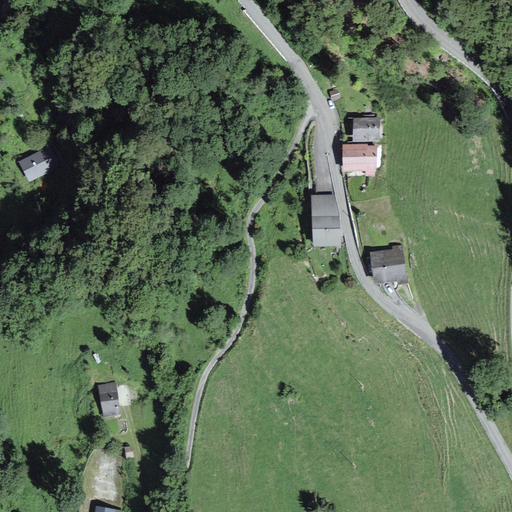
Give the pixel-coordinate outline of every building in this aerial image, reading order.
[(340,97),(337,90),(331,92),(334,99),(340,97)] [(379,117),(356,118),(356,139),(379,139),(379,117)] [(379,143),(344,144),(345,169),(367,169),(367,174),(380,174),(379,143)] [(47,147),(21,161),(32,180),(57,166),(47,147)] [(337,192),(312,193),(314,243),(339,242),(337,192)] [(404,247),(371,251),(374,279),(407,275),(404,247)] [(118,381),(101,385),(107,414),(124,411),(118,381)]
